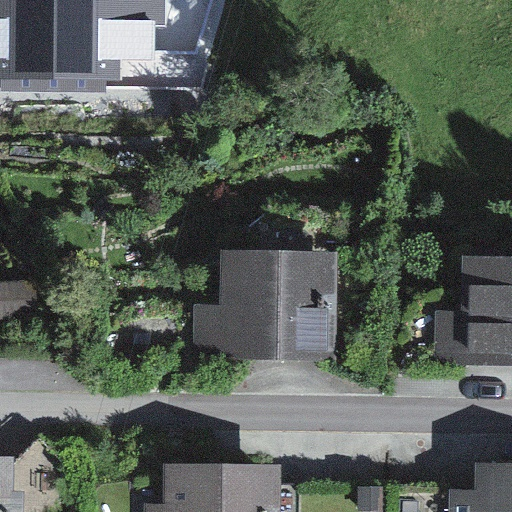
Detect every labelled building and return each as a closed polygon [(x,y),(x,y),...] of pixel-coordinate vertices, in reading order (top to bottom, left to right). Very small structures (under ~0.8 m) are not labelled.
[(160,0),(0,0),(0,73),(7,74),(7,87),(103,88),(103,75),(113,75),(114,55),(149,55),(149,22),(160,22),(160,0)] [(511,245),(432,247),(434,365),(511,363),(511,245)] [(229,319),(202,317),(200,349),(320,356),(325,268),(232,263),(229,319)] [(266,511),(267,477),(172,476),(172,511),(155,511),(154,511),(266,511)] [(511,511),(511,478),(486,478),(486,500),(460,500),(460,511),(511,511)]
